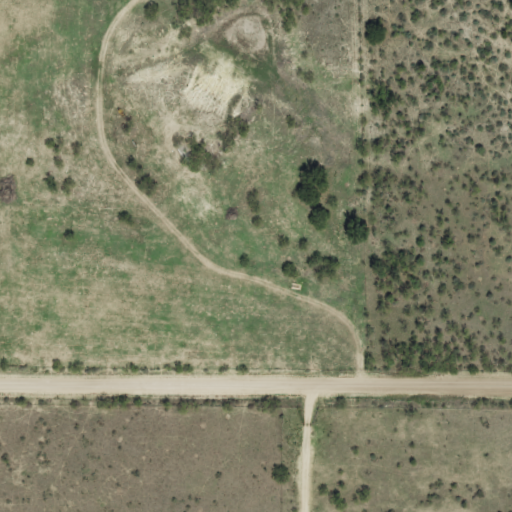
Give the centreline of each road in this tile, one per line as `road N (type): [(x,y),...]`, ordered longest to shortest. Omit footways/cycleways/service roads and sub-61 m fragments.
road 1 (residential): [(511,387),(0,373)]
road 2 (residential): [(0,107),(67,27),(109,0)]
